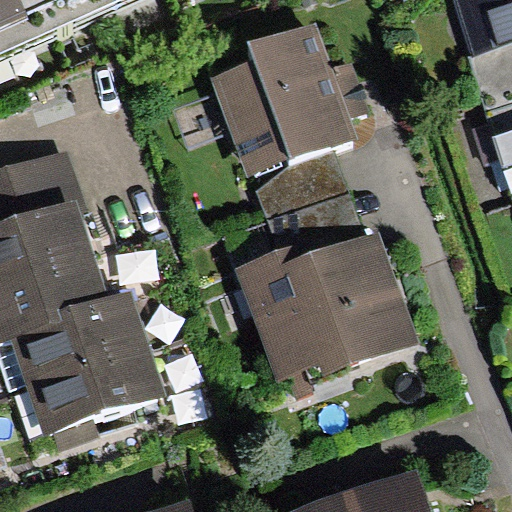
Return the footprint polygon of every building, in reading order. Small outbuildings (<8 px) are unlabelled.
[(0,0),(0,66),(145,0),(0,0)] [(511,0),(451,0),(489,113),(511,105),(511,0)] [(251,185),(294,170),(334,156),(359,147),(350,123),(372,115),(354,64),(332,71),(318,30),(250,55),(255,70),(215,84),(251,185)] [(511,140),(495,146),(511,200),(511,140)] [(349,200),(334,156),(294,170),(258,198),(271,230),(349,200)] [(42,444),(166,402),(154,369),(143,335),(131,302),(109,309),(99,281),(76,212),(82,209),(66,158),(0,180),(0,356),(11,353),(42,444)] [(419,347),(377,239),(365,243),(349,200),(271,230),(282,259),(234,277),(280,399),(419,347)] [(432,511),(420,475),(311,511),(432,511)]
